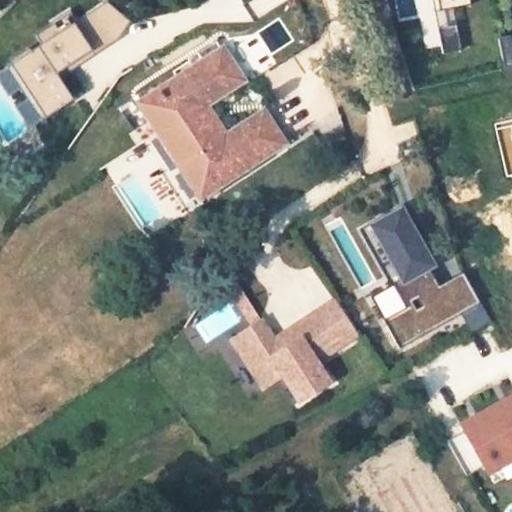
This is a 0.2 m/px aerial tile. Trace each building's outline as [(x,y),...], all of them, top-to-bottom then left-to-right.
[(113,1),(5,59),(9,66),(0,71),(0,138),(72,100),(56,71),(130,31),(113,1)] [(227,137),(206,105),(242,81),(222,49),(139,104),(201,198),(284,144),(264,112),(227,137)] [(402,204),(368,221),(399,283),(433,266),(402,204)] [(463,316),(470,332),(488,324),(465,271),(434,285),(430,276),(406,287),(414,305),(388,316),(400,343),(463,316)] [(228,335),(258,391),(281,379),(294,403),(332,383),(320,360),(359,338),(337,296),(269,333),(249,297),(237,304),(248,324),(228,335)] [(511,511),(511,491),(463,405),(440,417),(492,511),(511,511)]
